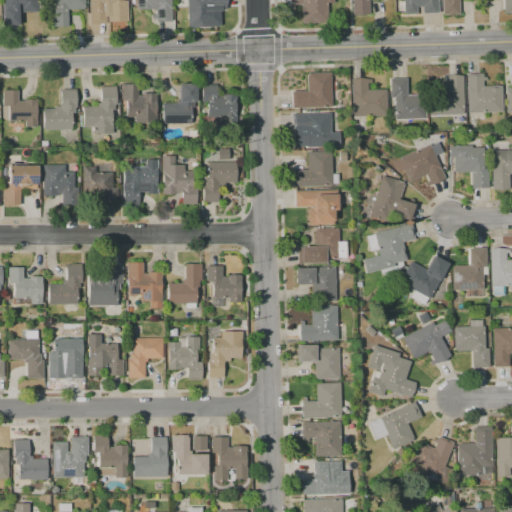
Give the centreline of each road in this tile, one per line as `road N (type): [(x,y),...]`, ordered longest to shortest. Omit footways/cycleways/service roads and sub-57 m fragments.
road 1 (residential): [(255,0),(272,511)]
road 2 (tertiary): [(511,42),(0,57)]
road 3 (residential): [(269,407),(0,407)]
road 4 (residential): [(0,230),(264,231)]
